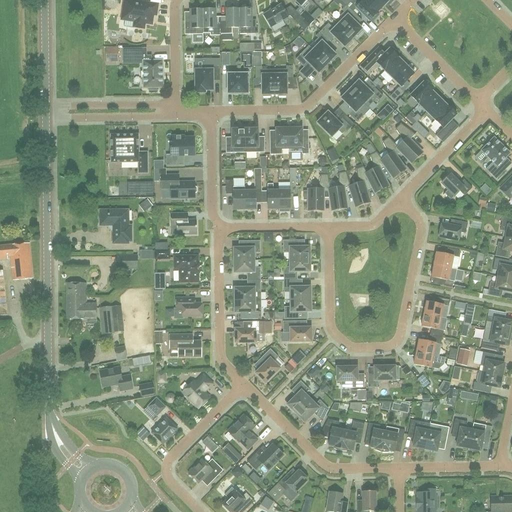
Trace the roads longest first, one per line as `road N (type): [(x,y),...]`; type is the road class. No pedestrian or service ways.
road 1 (residential): [(329,227),(331,329),(345,345),(391,344),(421,231),(399,201)]
road 2 (primary): [(52,426),(45,118)]
road 3 (residential): [(211,115),(307,106),(394,18)]
road 4 (residential): [(398,468),(327,466),(245,385)]
road 5 (residential): [(245,385),(165,467),(199,511)]
road 6 (residential): [(245,385),(219,355),(218,229)]
road 7 (residential): [(45,118),(177,115)]
road 8 (residential): [(176,104),(45,105)]
road 9 (residential): [(399,201),(487,109)]
